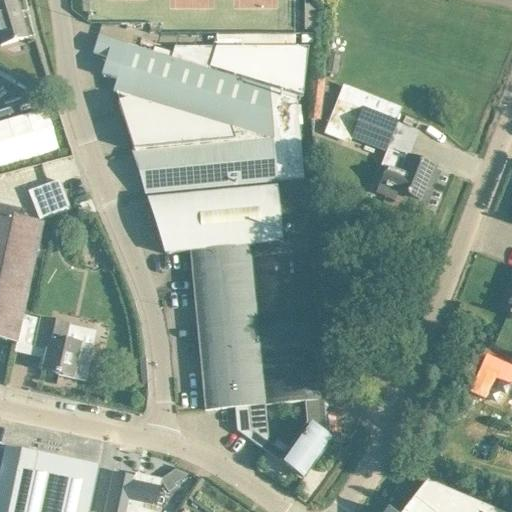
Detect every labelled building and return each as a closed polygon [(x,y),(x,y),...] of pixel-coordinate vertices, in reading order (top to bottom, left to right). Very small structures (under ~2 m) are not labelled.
[(0,0),(0,45),(0,46),(27,38),(15,0),(0,0)] [(304,31),(318,31),(319,6),(304,6),(304,31)] [(100,75),(117,80),(113,92),(121,95),(271,141),(267,89),(97,37),(92,54),(105,58),(100,75)] [(302,96),(307,49),(215,48),(209,68),(302,96)] [(34,78),(38,91),(49,87),(45,75),(34,78)] [(309,241),(303,176),(296,98),(267,89),(271,141),(121,95),(139,153),(132,153),(146,196),(276,183),(276,188),(281,244),(309,241)] [(396,124),(337,101),(323,134),(347,144),(350,136),(386,150),(396,124)] [(378,192),(386,196),(393,199),(396,191),(419,200),(427,180),(430,181),(435,168),(408,158),(401,175),(386,170),(378,192)] [(59,182),(40,189),(29,193),(39,221),(69,210),(59,182)] [(165,255),(190,252),(249,247),(281,244),(276,188),(147,200),(165,255)] [(0,339),(16,343),(34,258),(41,259),(46,237),(39,236),(41,225),(22,221),(25,211),(0,205),(0,339)] [(78,209),(77,218),(90,219),(90,211),(78,209)] [(324,400),(322,380),(321,368),(309,241),(281,244),(249,247),(253,287),(256,326),(260,366),(201,372),(204,411),(234,409),(249,407),(303,402),(324,400)] [(249,247),(190,252),(193,292),(253,287),(249,247)] [(253,287),(193,292),(197,332),(256,326),(253,287)] [(511,294),(511,297),(506,295),(500,311),(509,314),(508,316),(511,317),(511,294)] [(68,326),(41,320),(36,346),(47,349),(42,371),(55,374),(55,375),(58,376),(59,372),(85,377),(91,349),(64,343),(68,326)] [(256,326),(197,332),(201,372),(260,366),(256,326)] [(491,378),(511,384),(511,382),(511,363),(482,355),(470,395),(485,399),(491,378)] [(249,407),(234,409),(236,432),(303,479),(331,440),(328,438),(324,400),(303,402),(306,424),(287,448),(276,440),(272,446),(251,431),(249,407)] [(0,511),(23,511),(27,498),(35,457),(36,456),(3,450),(0,465),(0,511)] [(88,511),(97,469),(36,456),(35,457),(27,498),(23,511),(88,511)] [(114,474),(109,494),(105,511),(157,511),(158,510),(154,509),(154,505),(160,481),(135,476),(135,479),(114,474)] [(494,511),(426,483),(402,511),(494,511)]
